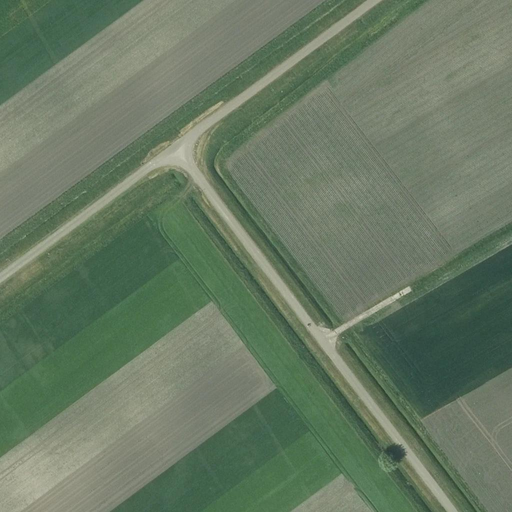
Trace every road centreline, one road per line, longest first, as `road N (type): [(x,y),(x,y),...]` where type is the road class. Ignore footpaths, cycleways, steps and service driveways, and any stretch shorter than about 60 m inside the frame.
road 1 (unclassified): [(452,511),(176,149)]
road 2 (unclassified): [(176,149),(377,0)]
road 3 (unclassified): [(176,149),(0,279)]
